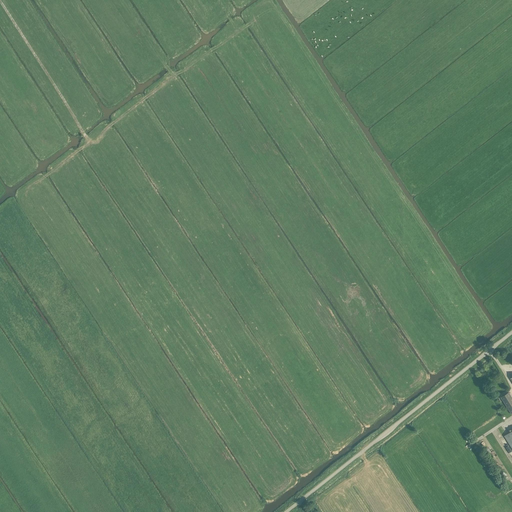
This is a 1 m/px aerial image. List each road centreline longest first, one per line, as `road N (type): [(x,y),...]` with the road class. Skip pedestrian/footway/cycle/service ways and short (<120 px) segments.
road 1 (track): [(0,0),(94,140),(253,21)]
road 2 (unclassified): [(286,511),(511,332)]
